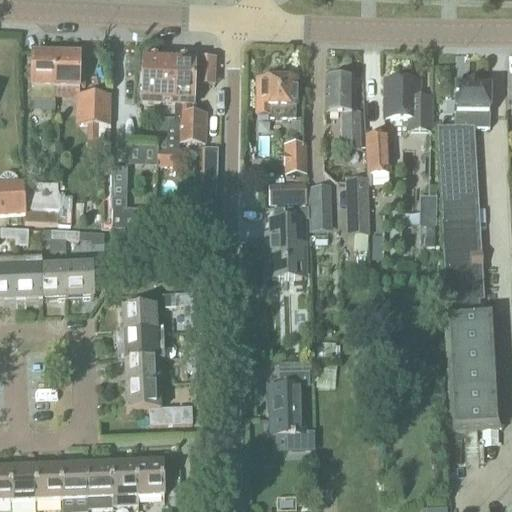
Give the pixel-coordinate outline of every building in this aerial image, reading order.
[(54,91),(55,57),(31,57),(30,112),(55,112),(54,101),(54,91)] [(54,91),(54,101),(78,101),(78,97),(78,57),(55,57),(54,91)] [(169,89),(170,60),(143,59),(141,106),(172,107),(172,90),(169,89)] [(178,122),(178,147),(204,148),(205,117),(191,116),(191,108),(192,108),(194,61),(170,60),(169,89),(172,90),(172,107),(174,107),(174,122),(178,122)] [(215,62),(196,61),(195,89),(214,89),(215,62)] [(295,123),(295,84),(257,83),(256,118),(269,118),(269,122),(295,123)] [(352,117),(353,85),(325,84),(325,116),(341,116),(342,154),(361,153),(360,116),(352,117)] [(430,135),(431,102),(419,102),(419,85),(384,85),(383,122),(408,122),(408,134),(430,135)] [(478,315),(469,133),(488,132),(489,86),(455,87),(454,131),(436,132),(441,225),(446,317),(443,317),(449,437),(501,434),(495,314),(478,315)] [(110,97),(78,97),(78,101),(77,127),(89,127),(110,127),(110,97)] [(178,122),(174,122),(167,122),(166,153),(158,153),(158,168),(177,169),(178,147),(178,122)] [(375,177),(385,176),(389,177),(387,138),(366,139),(368,178),(371,177),(375,177)] [(305,147),(284,147),(284,178),(294,178),(305,178),(305,147)] [(215,225),(218,149),(207,149),(205,195),(188,194),(187,223),(158,222),(157,234),(215,236),(215,225)] [(344,241),(368,241),(367,183),(344,183),(344,241)] [(0,208),(27,207),(23,186),(0,187),(0,208)] [(58,228),(57,201),(57,188),(28,187),(29,227),(58,228)] [(305,188),(268,189),(268,208),(305,208),(305,188)] [(309,235),(329,235),(329,192),(309,192),(309,235)] [(57,197),(58,228),(73,229),(74,197),(57,197)] [(409,232),(428,231),(427,203),(408,203),(409,232)] [(111,212),(111,231),(133,232),(134,213),(111,212)] [(265,283),(294,283),(294,268),(305,268),(304,224),(268,225),(269,249),(264,249),(265,283)] [(0,241),(14,242),(15,234),(0,233),(0,234),(0,241)] [(15,234),(14,242),(14,249),(27,249),(27,235),(15,234)] [(64,245),(64,236),(50,236),(50,245),(64,245)] [(64,236),(64,245),(77,246),(78,237),(64,236)] [(42,304),(67,303),(66,269),(41,270),(42,304)] [(66,269),(67,303),(92,302),(91,269),(66,269)] [(17,305),(42,304),(41,270),(15,271),(17,305)] [(0,305),(17,305),(15,271),(0,271),(0,305)] [(193,324),(192,297),(175,298),(175,310),(184,310),(184,325),(193,324)] [(122,340),(156,338),(155,312),(121,313),(122,340)] [(123,365),(158,363),(156,338),(122,340),(123,365)] [(186,348),(187,362),(195,361),(194,348),(191,348),(186,348)] [(367,369),(368,352),(356,351),(355,369),(367,369)] [(195,361),(187,362),(187,375),(189,375),(196,375),(195,361)] [(124,390),(159,388),(158,363),(123,365),(124,390)] [(317,377),(315,377),(315,391),(333,391),(333,373),(317,373),(317,377)] [(309,390),(309,377),(279,377),(280,391),(269,391),(270,439),(273,439),(273,446),(279,451),(293,451),(297,446),(297,438),(303,438),(302,390),(309,390)] [(159,388),(124,390),(126,415),(148,414),(148,429),(192,427),(191,412),(160,413),(159,388)] [(135,467),(137,501),(163,500),(162,466),(135,467)] [(137,510),(137,501),(135,467),(110,468),(112,502),(112,511),(137,510)] [(87,503),(112,502),(110,468),(85,469),(87,503)] [(61,504),(87,503),(85,469),(60,470),(61,504)] [(36,506),(61,504),(60,470),(35,471),(36,506)] [(11,507),(36,506),(35,471),(10,472),(11,507)] [(0,507),(11,507),(10,472),(0,472),(0,507)] [(314,482),(305,482),(306,496),(314,496),(314,482)]
